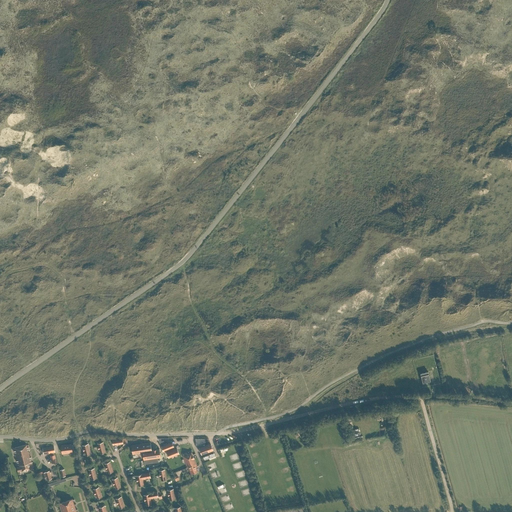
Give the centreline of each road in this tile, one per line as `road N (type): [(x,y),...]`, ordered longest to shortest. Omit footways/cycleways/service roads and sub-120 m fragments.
road 1 (unclassified): [(0,389),(186,258),(387,0)]
road 2 (track): [(220,433),(386,397),(511,403)]
road 3 (track): [(511,325),(451,333),(393,354),(293,417)]
road 4 (unclassified): [(0,436),(220,433)]
road 5 (track): [(71,338),(62,280),(48,265),(0,280)]
